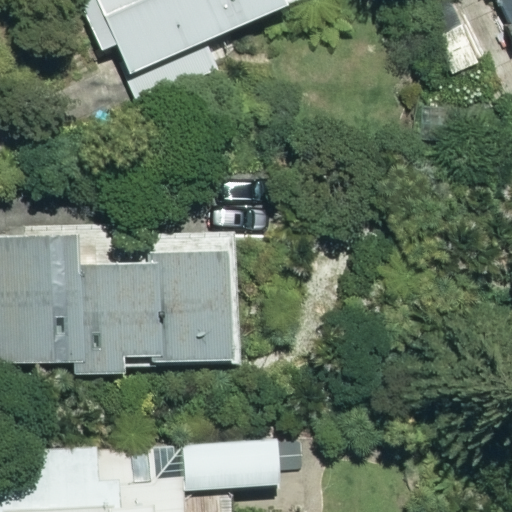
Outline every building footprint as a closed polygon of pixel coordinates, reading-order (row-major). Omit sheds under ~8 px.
[(271,0),(71,0),(92,44),(108,37),(120,69),(138,60),(152,93),(213,64),(198,33),(271,0)] [(511,0),(494,0),(511,38),(511,0)] [(427,21),(448,73),(475,60),(453,9),(427,21)] [(278,238),(276,201),(248,202),(250,239),(278,238)] [(233,356),(230,226),(115,233),(116,255),(72,257),(70,230),(0,232),(0,359),(65,356),(66,371),(115,369),(114,361),(233,356)] [(0,511),(218,511),(217,483),(271,478),(267,431),(87,447),(88,441),(0,446),(0,511)]
